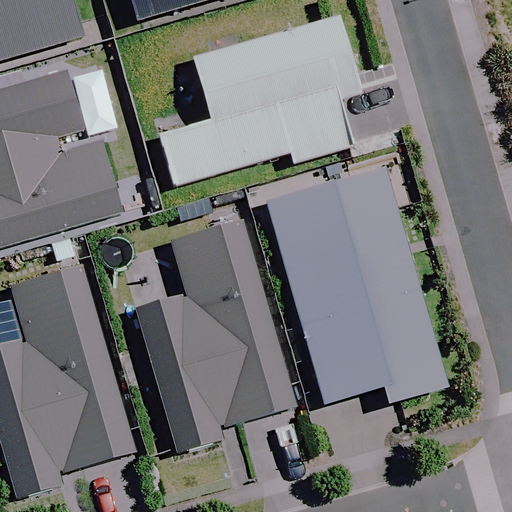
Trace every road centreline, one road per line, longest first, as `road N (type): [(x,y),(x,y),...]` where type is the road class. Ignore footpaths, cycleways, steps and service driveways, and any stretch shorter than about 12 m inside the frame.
road 1 (residential): [(411,0),(511,353)]
road 2 (residential): [(396,511),(511,478)]
